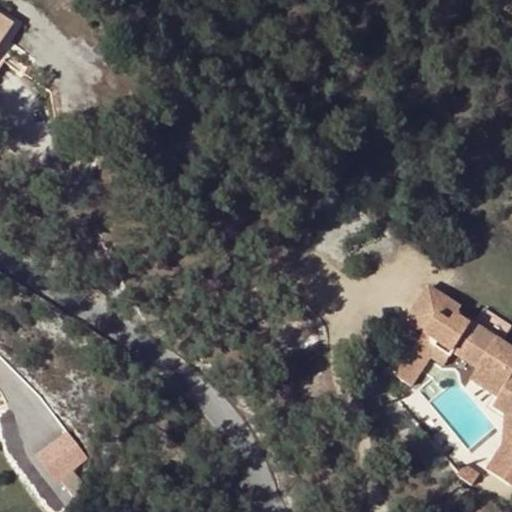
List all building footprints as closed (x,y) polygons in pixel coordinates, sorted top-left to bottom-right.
[(0,69),(4,64),(0,60),(0,47),(13,28),(0,19),(0,69)] [(180,165),(162,150),(159,148),(139,171),(161,189),(180,165)] [(430,353),(455,315),(460,307),(427,287),(405,322),(423,334),(412,351),(397,342),(381,368),(410,386),(430,353)] [(483,312),(474,327),(500,344),(510,329),(483,312)] [(446,364),(450,359),(453,354),(477,368),(473,374),(470,379),(499,396),(511,376),(511,351),(500,344),(474,327),(455,315),(430,353),(446,364)] [(477,368),(453,354),(450,359),(473,374),(477,368)] [(511,376),(499,396),(492,408),(504,416),(501,445),(485,469),(511,486),(511,376)] [(90,455),(68,429),(39,455),(61,480),(62,478),(74,468),(90,455)] [(465,464),(457,475),(471,485),(479,474),(465,464)] [(82,477),(74,468),(62,478),(76,493),(82,477)]
